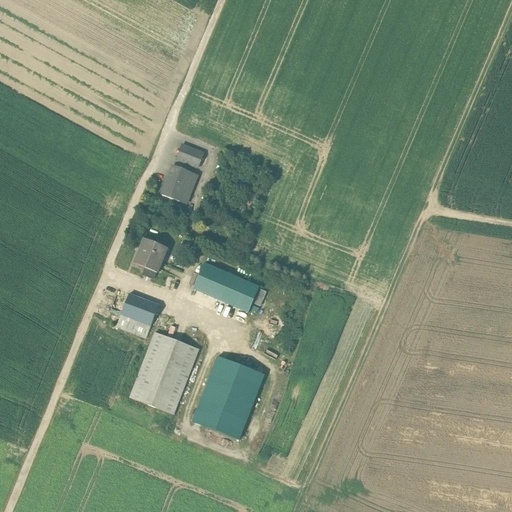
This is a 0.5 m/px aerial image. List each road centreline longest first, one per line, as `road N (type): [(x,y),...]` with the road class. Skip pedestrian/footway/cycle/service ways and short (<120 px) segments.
road 1 (track): [(8,511),(219,0)]
road 2 (track): [(511,14),(295,511)]
